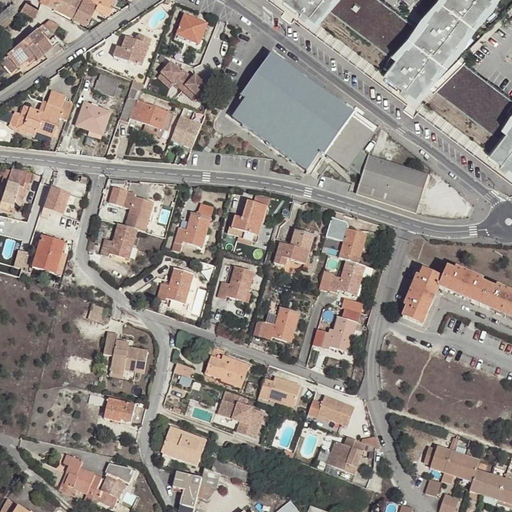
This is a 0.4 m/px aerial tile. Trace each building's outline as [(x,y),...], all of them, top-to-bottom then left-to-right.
[(59,0),(56,7),(74,16),(82,0),(59,0)] [(82,0),(74,16),(76,17),(81,20),(87,23),(96,7),(109,14),(113,6),(111,4),(113,0),(82,0)] [(284,0),(283,1),(300,14),(305,7),(295,0),(284,0)] [(295,0),(305,7),(300,14),(313,24),(331,0),(295,0)] [(331,0),(313,24),(316,26),(337,0),(331,0)] [(444,0),(444,1),(434,13),(431,11),(422,24),(425,26),(421,30),(416,26),(406,39),(391,58),(394,60),(392,63),(394,65),(401,70),(396,76),(406,83),(401,90),(415,101),(440,67),(490,0),(444,0)] [(498,0),(490,0),(440,67),(415,101),(417,102),(463,47),(477,26),(494,8),(498,0)] [(437,0),(416,26),(421,30),(425,26),(422,24),(431,11),(434,13),(444,1),(444,0),(437,0)] [(26,3),(22,10),(27,13),(34,17),(38,10),(26,3)] [(12,17),(17,13),(11,6),(0,15),(0,27),(12,17)] [(185,16),(176,36),(199,45),(207,25),(185,16)] [(14,21),(12,17),(0,27),(3,30),(14,21)] [(53,34),(57,30),(54,29),(44,23),(42,25),(53,34)] [(6,56),(0,61),(0,63),(4,68),(5,66),(11,62),(16,69),(26,61),(32,55),(35,59),(37,61),(61,41),(53,34),(42,25),(29,37),(6,56)] [(199,45),(176,36),(174,41),(197,50),(199,45)] [(142,67),(152,42),(139,37),(136,43),(126,39),(122,50),(118,48),(114,57),(142,67)] [(356,194),(416,214),(428,176),(368,156),(362,152),(374,136),(352,120),(355,115),(272,54),(240,98),(245,101),(232,119),(307,172),(319,156),(324,159),(326,156),(348,172),(351,168),(362,176),(356,194)] [(29,64),(35,59),(32,55),(26,61),(29,64)] [(389,71),(394,65),(392,63),(394,60),(391,58),(384,67),(389,71)] [(11,62),(5,66),(11,73),(16,69),(11,62)] [(161,74),(173,86),(174,84),(182,91),(186,87),(190,83),(171,64),(161,74)] [(169,90),(173,86),(161,74),(157,78),(169,90)] [(118,82),(103,76),(100,83),(98,82),(95,90),(113,97),(114,95),(119,97),(122,90),(116,88),(118,82)] [(195,77),(190,83),(186,87),(198,99),(198,100),(210,104),(214,92),(207,89),(195,77)] [(194,103),(198,99),(186,87),(182,91),(194,103)] [(140,92),(131,89),(120,120),(128,123),(129,119),(146,125),(163,130),(167,132),(174,116),(137,101),(140,92)] [(52,93),(48,105),(62,110),(65,103),(66,98),(52,93)] [(67,120),(72,106),(65,103),(62,110),(48,105),(44,114),(24,107),(20,118),(25,121),(23,125),(37,131),(37,132),(51,138),(59,117),(67,120)] [(110,114),(85,104),(76,127),(90,132),(88,136),(100,140),(110,114)] [(16,129),(35,136),(37,132),(37,131),(23,125),(25,121),(20,118),(16,129)] [(171,141),(192,149),(201,127),(202,126),(180,118),(171,141)] [(160,137),(163,130),(146,125),(144,132),(160,137)] [(511,125),(500,140),(491,153),(503,162),(500,166),(511,174),(511,125)] [(5,169),(3,178),(8,180),(7,184),(1,202),(10,204),(19,207),(25,190),(30,174),(11,169),(11,171),(5,169)] [(62,190),(52,186),(40,225),(47,227),(50,217),(53,218),(62,190)] [(138,231),(145,233),(150,216),(145,214),(149,202),(134,198),(135,195),(127,192),(123,207),(130,209),(125,227),(138,231)] [(0,207),(8,210),(10,204),(1,202),(0,205),(0,207)] [(145,214),(150,216),(154,204),(149,202),(145,214)] [(233,216),(227,235),(239,238),(241,232),(255,236),(258,224),(263,225),(268,208),(248,202),(243,219),(233,216)] [(183,242),(198,247),(202,234),(206,236),(211,219),(210,218),(213,211),(200,207),(197,215),(191,213),(186,231),(179,229),(172,250),(180,253),(183,242)] [(259,237),(263,225),(258,224),(255,236),(259,237)] [(343,242),(338,259),(346,261),(358,264),(363,248),(359,247),(363,234),(348,230),(349,227),(340,224),(335,239),(343,242)] [(125,227),(118,225),(112,242),(105,240),(100,255),(108,257),(109,254),(124,258),(128,246),(133,248),(138,231),(125,227)] [(290,247),(280,244),(274,263),(285,266),(287,259),(304,264),(306,265),(306,263),(315,236),(295,229),(291,244),(290,247)] [(241,232),(239,238),(257,243),(259,237),(255,236),(241,232)] [(239,238),(227,235),(225,241),(237,244),(239,238)] [(62,243),(41,237),(32,267),(60,275),(66,255),(60,253),(62,243)] [(128,246),(124,258),(129,260),(133,248),(128,246)] [(14,268),(22,270),(27,254),(20,252),(14,268)] [(360,284),(365,266),(358,264),(346,261),(341,278),(333,276),(328,293),(329,293),(330,291),(337,294),(338,290),(352,294),(356,282),(360,284)] [(229,285),(234,267),(231,266),(226,284),(229,285)] [(255,273),(234,267),(229,285),(226,284),(222,282),(217,297),(226,300),(227,297),(241,301),(245,288),(250,290),(255,273)] [(443,280),(422,270),(402,317),(423,326),(439,289),(479,307),(511,321),(511,296),(448,268),(443,280)] [(194,275),(174,269),(169,287),(161,284),(156,299),(165,301),(166,298),(185,304),(194,275)] [(328,293),(333,276),(333,274),(324,271),(318,292),(327,294),(328,293)] [(362,284),(360,284),(356,282),(352,294),(359,296),(362,284)] [(246,302),(250,290),(245,288),(241,301),(246,302)] [(92,305),(90,319),(101,320),(104,306),(92,305)] [(275,325),(279,309),(270,306),(265,323),(267,323),(275,325)] [(300,314),(280,308),(279,309),(275,325),(267,323),(263,338),(271,341),(272,338),(286,342),(290,330),(295,332),(300,314)] [(325,332),(320,347),(328,350),(329,347),(350,353),(352,344),(351,344),(357,323),(337,317),(334,331),(330,329),(329,333),(325,332)] [(257,320),(253,335),(263,338),(267,323),(265,323),(257,320)] [(290,330),(286,342),(291,343),(295,332),(290,330)] [(113,356),(111,372),(123,375),(125,370),(143,373),(148,351),(128,348),(125,347),(125,343),(117,341),(118,335),(108,333),(104,354),(113,356)] [(316,364),(320,348),(313,346),(309,363),(316,364)] [(213,364),(210,363),(205,374),(222,380),(221,381),(241,389),(249,367),(223,357),(221,361),(215,359),(213,364)] [(177,364),(174,373),(190,379),(191,374),(193,370),(177,364)] [(273,383),(265,380),(262,387),(259,398),(268,401),(268,400),(283,405),(284,402),(294,405),(301,387),(275,378),(273,383)] [(94,397),(93,404),(104,406),(105,399),(94,397)] [(322,404),(313,401),(312,404),(308,415),(316,418),(318,416),(329,420),(347,427),(354,409),(324,397),(322,404)] [(120,422),(121,421),(122,415),(132,417),(135,406),(109,400),(104,418),(120,422)] [(264,414),(238,404),(232,420),(240,423),(237,433),(255,439),(264,414)] [(122,415),(121,421),(131,423),(132,417),(122,415)] [(159,466),(160,469),(173,472),(178,459),(197,466),(207,441),(181,432),(182,429),(168,424),(166,430),(170,432),(162,453),(164,454),(159,466)] [(318,460),(326,464),(335,442),(327,438),(318,460)] [(365,444),(348,438),(345,446),(336,442),(328,464),(354,474),(357,467),(353,466),(355,461),(358,462),(365,444)] [(434,471),(444,474),(451,453),(449,452),(437,449),(436,452),(429,449),(424,463),(431,466),(435,468),(434,471)] [(444,474),(442,482),(452,485),(454,477),(455,474),(460,476),(466,458),(454,454),(451,453),(444,474)] [(64,464),(69,467),(73,458),(67,456),(64,464)] [(62,483),(59,490),(74,497),(77,491),(86,495),(84,501),(91,504),(101,480),(94,477),(95,475),(80,469),(83,462),(73,458),(69,467),(67,473),(69,475),(65,484),(62,483)] [(460,476),(459,479),(472,483),(476,471),(479,463),(466,458),(460,476)] [(232,478),(235,468),(215,461),(211,471),(220,474),(232,478)] [(135,472),(109,465),(105,473),(108,475),(100,491),(97,490),(91,504),(95,506),(97,500),(113,508),(117,499),(118,500),(127,483),(129,484),(135,472)] [(232,478),(245,482),(248,472),(235,468),(232,478)] [(220,474),(211,471),(205,469),(202,479),(197,497),(208,500),(216,490),(220,474)] [(476,471),(472,483),(469,492),(484,496),(491,476),(476,471)] [(202,479),(177,473),(174,488),(185,491),(179,511),(193,511),(197,497),(202,479)] [(491,476),(484,496),(497,501),(504,481),(491,476)] [(441,484),(430,480),(425,494),(437,497),(441,484)] [(511,483),(504,481),(497,501),(498,501),(511,506),(511,504),(511,483)] [(445,494),(444,500),(439,511),(448,511),(453,497),(445,494)] [(453,497),(448,511),(455,511),(459,499),(453,497)] [(12,511),(16,505),(7,499),(2,508),(8,511),(12,511)] [(298,511),(290,502),(277,511),(298,511)]
